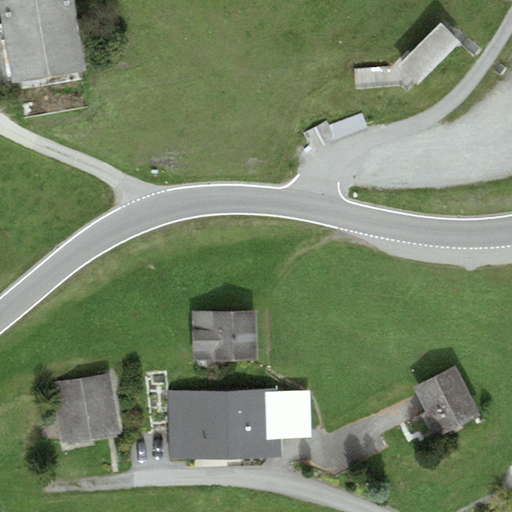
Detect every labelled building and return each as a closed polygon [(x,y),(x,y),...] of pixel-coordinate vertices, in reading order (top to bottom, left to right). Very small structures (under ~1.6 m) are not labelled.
[(72,0),(0,0),(0,11),(13,83),(86,73),(72,0)] [(460,42),(439,21),(396,65),(417,86),(460,42)] [(325,121),(302,133),(312,152),(333,141),(366,128),(361,113),(328,125),(325,121)] [(191,313),(193,360),(257,358),(255,310),(191,313)] [(480,415),(455,365),(412,386),(424,411),(419,414),(431,439),(480,415)] [(109,372),(50,382),(60,444),(120,434),(109,372)] [(278,388),(168,392),(170,459),(279,455),(278,437),(310,436),(309,391),(278,392),(278,388)]
